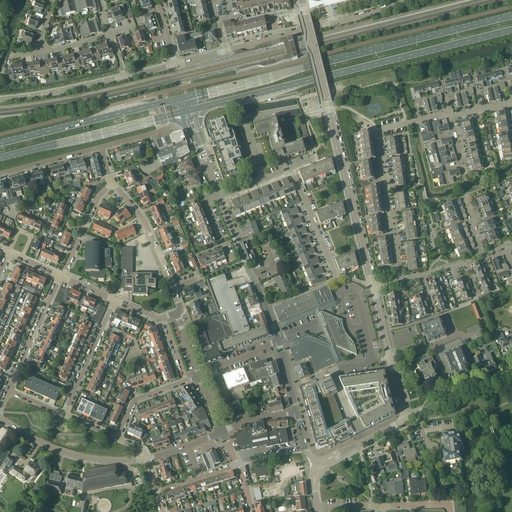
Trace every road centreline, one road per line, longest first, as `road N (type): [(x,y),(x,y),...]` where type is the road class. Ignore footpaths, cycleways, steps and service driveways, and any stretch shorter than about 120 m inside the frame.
road 1 (primary): [(511,15),(180,98)]
road 2 (primary): [(208,105),(511,29)]
road 3 (tertiary): [(372,287),(302,0)]
road 4 (tertiary): [(225,50),(418,0)]
road 5 (primary): [(0,159),(180,112)]
road 6 (primary): [(180,98),(0,143)]
road 7 (residential): [(396,266),(375,130),(419,119)]
road 8 (unclassified): [(146,459),(72,454),(0,418)]
road 9 (tertiary): [(278,339),(218,197)]
road 10 (residential): [(175,313),(181,310),(140,216),(112,183)]
road 11 (residential): [(8,391),(60,276)]
road 12 (residential): [(63,415),(114,300)]
road 13 (tertiary): [(123,77),(0,100)]
road 14 (residential): [(263,179),(243,117),(301,107)]
